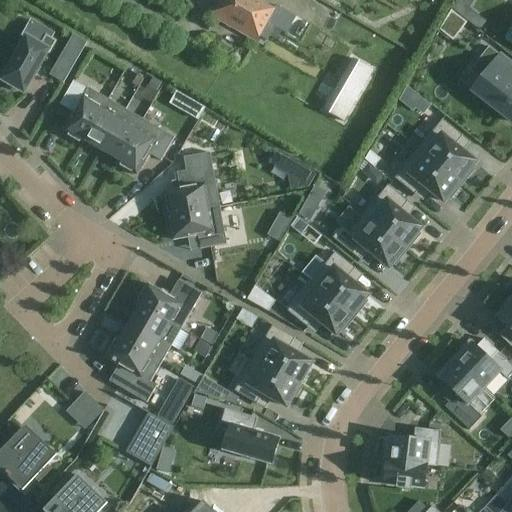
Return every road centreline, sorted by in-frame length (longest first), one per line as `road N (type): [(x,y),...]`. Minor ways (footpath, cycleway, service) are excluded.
road 1 (residential): [(511,215),(352,408),(334,450),(335,511)]
road 2 (residential): [(92,246),(23,308),(59,348)]
road 3 (residential): [(59,348),(116,253),(92,246)]
road 4 (residential): [(0,148),(92,246)]
